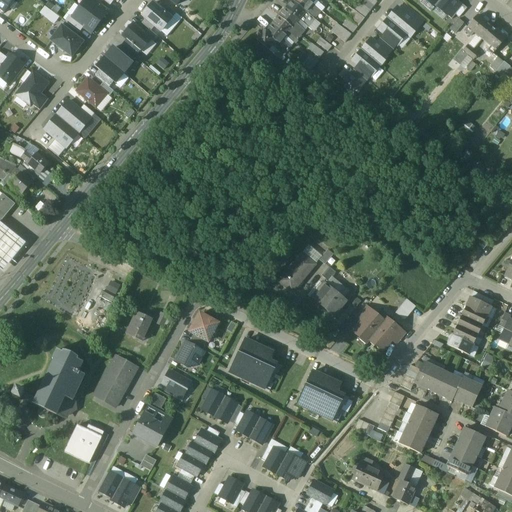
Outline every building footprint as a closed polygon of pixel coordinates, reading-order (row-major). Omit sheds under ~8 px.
[(9,8),(0,0),(0,10),(4,14),(9,8)] [(100,6),(92,0),(86,0),(80,8),(100,23),(108,12),(100,6)] [(313,5),(306,0),(293,0),(293,2),(306,13),(310,9),(313,5)] [(324,0),(323,0),(317,0),(316,2),(324,9),(328,4),(324,0)] [(374,7),(365,0),(363,0),(361,4),(371,11),(374,7)] [(437,6),(447,15),(458,2),(459,0),(440,0),(436,5),(437,6)] [(306,13),(293,2),(286,10),(299,21),(302,18),(306,13)] [(463,6),(458,2),(447,16),(452,20),(463,6)] [(172,19),(176,14),(163,3),(158,8),(172,19)] [(155,27),(161,32),(172,19),(158,8),(153,4),(143,17),(146,20),(155,27)] [(371,11),(361,4),(356,10),(366,17),(371,11)] [(38,14),(53,24),(59,17),(43,6),(38,14)] [(100,23),(80,8),(72,19),(72,20),(83,28),(91,34),(100,23)] [(409,38),(419,26),(406,15),(398,8),(388,20),(406,35),(409,38)] [(318,16),(310,9),(306,13),(315,20),(318,16)] [(299,21),(286,10),(279,18),(293,29),(296,25),(299,21)] [(410,10),(406,15),(419,26),(423,21),(410,10)] [(365,19),(354,11),(351,15),(362,23),(365,19)] [(315,20),(306,13),(302,18),(311,25),(315,20)] [(362,23),(351,15),(348,19),(359,27),(362,23)] [(83,28),(72,20),(72,19),(69,16),(65,22),(66,23),(79,33),(83,28)] [(476,16),(466,28),(470,32),(481,40),(490,28),(476,16)] [(293,29),(279,18),(272,26),(286,37),(288,34),(293,29)] [(142,24),(151,32),(155,27),(146,20),(142,24)] [(358,28),(348,20),(343,26),(353,34),(358,28)] [(379,30),(384,34),(398,46),(406,35),(388,20),(379,30)] [(457,20),(449,30),(454,34),(462,24),(457,20)] [(62,28),(76,38),(80,33),(66,23),(62,28)] [(145,35),(133,25),(123,36),(127,40),(141,51),(141,52),(151,40),(154,43),(158,38),(149,30),(145,35)] [(305,31),(296,25),(293,29),(301,36),(305,31)] [(286,37),(272,26),(265,34),(275,42),(279,45),(283,40),(286,37)] [(351,37),(336,26),(331,32),(346,43),(351,37)] [(76,38),(62,28),(52,42),(72,57),(83,43),(76,38)] [(505,40),(490,28),(481,40),(490,48),(486,52),(491,56),(505,40)] [(301,36),(293,29),(288,34),(297,41),(301,36)] [(265,34),(262,30),(255,39),(268,50),(275,42),(265,34)] [(393,51),(398,46),(384,34),(380,39),(393,51)] [(380,39),(376,44),(390,55),(393,51),(380,39)] [(127,40),(122,46),(135,58),(141,51),(127,40)] [(291,47),(283,40),(279,45),(283,49),(287,52),(291,47)] [(332,47),(323,40),(319,45),(328,52),(332,47)] [(380,67),(390,55),(376,44),(371,40),(361,51),(380,67)] [(279,45),(275,42),(268,50),(274,55),(277,51),(279,53),(283,49),(279,45)] [(323,54),(311,44),(307,50),(319,59),(323,54)] [(122,46),(118,51),(131,63),(135,58),(122,46)] [(472,51),(466,47),(461,52),(467,57),(472,51)] [(114,48),(106,58),(125,74),(133,64),(131,63),(118,51),(114,48)] [(279,53),(277,51),(274,55),(280,61),(287,52),(283,49),(279,53)] [(352,62),(357,66),(371,78),(380,67),(361,51),(352,62)] [(477,56),(472,51),(467,57),(472,61),(477,56)] [(0,67),(0,78),(9,85),(24,66),(9,55),(7,59),(0,67)] [(316,65),(306,58),(307,58),(303,55),(299,61),(312,70),(316,65)] [(318,62),(309,55),(307,58),(306,58),(316,65),(318,62)] [(106,58),(97,67),(101,70),(114,82),(116,84),(125,74),(106,58)] [(497,59),(489,68),(495,74),(503,64),(497,59)] [(503,64),(495,74),(501,78),(509,69),(503,64)] [(367,82),(371,78),(357,66),(353,71),(367,82)] [(101,70),(95,76),(109,88),(114,82),(101,70)] [(354,98),(363,87),(349,75),(344,71),(335,82),(354,98)] [(353,71),(349,75),(363,87),(367,82),(353,71)] [(32,75),(27,72),(21,81),(25,84),(32,75)] [(25,84),(17,96),(40,112),(49,100),(41,94),(48,84),(33,73),(32,75),(25,84)] [(106,95),(88,79),(77,92),(95,107),(106,95)] [(69,102),(57,116),(79,134),(91,120),(80,111),(69,102)] [(80,111),(91,120),(94,115),(84,106),(80,111)] [(57,116),(45,131),(56,140),(66,149),(79,134),(57,116)] [(59,158),(66,149),(56,140),(48,149),(59,158)] [(30,155),(26,152),(21,158),(25,162),(27,164),(32,159),(29,157),(30,155)] [(48,165),(36,154),(32,159),(27,164),(40,175),(48,165)] [(14,168),(0,161),(0,177),(3,179),(10,185),(20,173),(14,168)] [(27,164),(25,162),(22,167),(28,172),(36,179),(40,175),(27,164)] [(28,172),(24,177),(32,184),(36,179),(28,172)] [(20,173),(10,185),(14,188),(12,191),(14,193),(16,190),(22,196),(32,184),(24,177),(20,173)] [(0,215),(3,218),(14,205),(3,195),(0,198),(0,215)] [(35,208),(39,212),(46,205),(42,201),(35,208)] [(0,269),(2,271),(25,244),(12,233),(0,223),(0,269)] [(488,244),(484,241),(480,246),(484,250),(488,244)] [(481,252),(477,249),(470,258),(474,261),(481,252)] [(328,250),(319,260),(325,265),(333,255),(328,250)] [(302,254),(278,282),(292,293),(310,272),(304,267),(310,261),(302,254)] [(335,274),(328,268),(321,276),(328,282),(335,274)] [(105,290),(117,294),(120,284),(109,280),(105,290)] [(346,301),(325,284),(316,294),(315,293),(305,305),(314,312),(319,306),(333,317),(346,301)] [(493,301),(473,292),(471,298),(490,307),(493,301)] [(471,298),(466,307),(486,317),(491,307),(490,307),(471,298)] [(407,300),(396,313),(405,321),(416,307),(407,300)] [(365,306),(357,316),(362,321),(370,311),(365,306)] [(486,317),(466,307),(461,317),(482,326),(486,317)] [(384,322),(371,311),(362,321),(353,332),(366,343),(369,340),(384,322)] [(152,320),(137,313),(126,335),(138,341),(142,333),(145,335),(152,320)] [(168,317),(161,314),(156,325),(163,328),(168,317)] [(205,317),(200,315),(197,321),(196,321),(194,326),(190,332),(194,334),(207,341),(208,342),(211,337),(214,338),(218,331),(215,330),(218,324),(213,322),(205,317)] [(510,317),(504,315),(499,325),(504,328),(508,320),(509,320),(510,317)] [(482,326),(461,317),(457,326),(477,336),(482,326)] [(384,322),(369,340),(382,351),(392,340),(400,330),(387,319),(384,322)] [(511,321),(509,320),(508,320),(504,328),(499,340),(508,345),(511,336),(511,321)] [(477,336),(457,326),(453,336),(473,345),(477,336)] [(400,330),(392,340),(397,344),(405,335),(400,330)] [(207,341),(194,334),(191,339),(204,346),(207,341)] [(473,345),(453,336),(448,345),(468,355),(473,345)] [(204,346),(191,339),(188,345),(202,353),(203,352),(205,347),(204,346)] [(273,354),(246,341),(230,374),(269,392),(281,366),(270,361),(273,354)] [(188,344),(184,351),(182,349),(179,354),(180,355),(176,361),(185,366),(186,369),(199,365),(198,363),(203,353),(203,352),(202,353),(188,345),(188,344)] [(58,352),(57,354),(56,353),(55,354),(57,355),(56,356),(55,355),(54,356),(56,357),(55,358),(54,358),(53,358),(55,359),(54,360),(53,360),(52,360),(54,361),(36,399),(24,394),(24,393),(16,389),(12,397),(20,401),(21,399),(33,405),(41,409),(39,413),(39,414),(39,416),(40,417),(42,418),(44,418),(45,417),(47,416),(48,412),(56,416),(63,419),(65,414),(71,401),(72,402),(73,401),(85,376),(79,373),(79,372),(77,371),(78,370),(80,371),(80,370),(78,369),(79,368),(81,368),(79,367),(80,366),(82,366),(81,365),(81,363),(83,364),(83,363),(81,362),(77,360),(77,359),(78,360),(78,359),(75,357),(73,355),(71,354),(68,353),(66,352),(63,352),(63,353),(63,354),(59,352),(57,351),(56,352),(58,352)] [(487,354),(480,365),(488,369),(494,358),(487,354)] [(137,369),(116,358),(105,377),(108,378),(106,383),(112,386),(103,402),(115,408),(137,369)] [(433,368),(424,363),(420,370),(418,375),(415,380),(414,383),(424,388),(433,368)] [(420,370),(410,365),(408,370),(418,375),(420,370)] [(443,372),(433,368),(424,388),(433,392),(443,372)] [(418,375),(408,370),(405,376),(415,380),(418,375)] [(192,383),(170,371),(163,385),(184,396),(192,383)] [(341,385),(313,372),(298,405),(337,424),(341,416),(339,415),(344,406),(345,407),(349,399),(337,393),(341,385)] [(443,372),(433,392),(442,397),(452,376),(443,372)] [(415,380),(405,376),(403,381),(413,386),(414,383),(415,380)] [(461,381),(452,376),(442,397),(452,401),(453,399),(462,381),(461,381)] [(472,383),(462,378),(461,381),(462,381),(453,399),(462,403),(472,383)] [(413,386),(403,381),(401,386),(410,391),(413,386)] [(482,387),(472,383),(462,403),(472,408),(482,387)] [(182,401),(184,396),(168,388),(166,393),(182,401)] [(225,398),(213,391),(202,410),(215,417),(225,398)] [(404,397),(394,392),(392,397),(402,402),(404,397)] [(167,400),(156,395),(149,408),(162,415),(164,412),(161,410),(167,400)] [(402,402),(392,397),(389,402),(399,407),(402,402)] [(238,405),(225,398),(215,417),(227,424),(238,405)] [(71,401),(65,414),(68,415),(76,411),(75,402),(73,401),(72,402),(71,401)] [(511,404),(504,401),(499,410),(511,416),(511,404)] [(399,407),(389,402),(387,408),(397,412),(399,407)] [(437,415),(417,406),(412,416),(433,425),(437,415)] [(149,408),(134,435),(157,448),(172,421),(162,415),(149,408)] [(397,412),(387,408),(384,413),(395,418),(397,412)] [(511,416),(499,410),(495,408),(490,418),(510,427),(511,424),(511,416)] [(249,438),(260,419),(247,412),(245,416),(239,427),(237,432),(249,438)] [(234,425),(239,427),(245,416),(240,413),(234,425)] [(395,418),(384,413),(382,418),(392,423),(395,418)] [(433,425),(412,416),(408,425),(428,435),(433,425)] [(392,423),(382,418),(380,423),(390,428),(392,423)] [(510,427),(490,418),(486,428),(506,437),(510,427)] [(260,419),(249,438),(262,445),(273,426),(260,419)] [(364,422),(359,420),(354,430),(359,432),(364,422)] [(369,425),(364,422),(359,432),(364,435),(369,425)] [(390,428),(380,423),(377,429),(387,433),(390,428)] [(87,430),(78,426),(65,452),(89,464),(102,437),(98,435),(100,430),(89,425),(87,430)] [(369,425),(364,435),(369,437),(374,427),(369,425)] [(428,435),(408,425),(404,435),(424,444),(428,435)] [(220,434),(209,428),(206,433),(217,439),(220,434)] [(485,438),(464,428),(460,438),(480,448),(485,438)] [(206,433),(202,431),(195,443),(212,453),(214,454),(221,441),(217,439),(206,433)] [(424,444),(404,435),(399,444),(419,454),(424,444)] [(480,448),(460,438),(456,447),(476,457),(480,448)] [(195,443),(193,442),(186,454),(186,455),(204,464),(206,465),(212,453),(195,443)] [(266,462),(274,449),(269,446),(262,460),(266,462)] [(476,457),(456,447),(451,457),(472,467),(476,457)] [(276,475),(286,456),(274,449),(266,462),(263,468),(276,475)] [(185,453),(178,466),(197,477),(204,464),(186,455),(186,454),(185,453)] [(301,460),(288,453),(286,456),(276,475),(289,482),(292,477),(301,460)] [(151,472),(156,461),(146,456),(140,467),(151,472)] [(472,467),(451,457),(447,467),(467,476),(472,467)] [(306,463),(301,460),(292,477),(297,480),(306,463)] [(511,462),(508,460),(503,470),(511,473),(511,462)] [(385,475),(360,463),(352,480),(377,491),(385,475)] [(406,466),(399,481),(401,482),(408,485),(415,470),(406,466)] [(511,473),(503,470),(499,479),(511,485),(511,473)] [(100,492),(113,499),(123,480),(111,473),(100,492)] [(192,488),(172,478),(165,490),(184,500),(192,488)] [(243,485),(229,478),(225,487),(219,497),(231,504),(232,504),(240,490),(243,485)] [(511,485),(499,479),(494,489),(511,497),(511,485)] [(113,499),(112,501),(124,508),(128,502),(136,487),(123,480),(113,499)] [(383,480),(377,492),(382,494),(388,483),(383,480)] [(312,497),(326,505),(333,492),(314,482),(307,495),(312,497)] [(408,485),(401,482),(394,498),(408,505),(416,489),(408,485)] [(25,493),(4,483),(0,492),(0,500),(4,502),(5,498),(19,505),(25,493)] [(225,487),(219,484),(214,494),(219,497),(225,487)] [(142,490),(136,487),(128,502),(133,505),(142,490)] [(465,489),(450,510),(452,511),(461,511),(469,501),(473,494),(465,489)] [(240,490),(232,504),(231,504),(230,506),(236,509),(239,504),(245,493),(240,490)] [(179,511),(186,501),(167,491),(160,504),(177,511),(179,511)] [(257,511),(266,498),(253,491),(251,495),(244,506),(243,510),(246,511),(257,511)] [(245,493),(239,504),(244,506),(251,495),(246,492),(245,493)] [(482,500),(473,494),(469,501),(471,502),(475,505),(475,506),(477,507),(482,500)] [(312,497),(309,503),(320,509),(323,503),(312,497)] [(278,504),(266,498),(257,511),(274,511),(276,509),(278,504)] [(22,511),(31,511),(35,503),(28,500),(22,511)] [(492,511),(495,509),(482,500),(477,507),(473,511),(492,511)] [(52,511),(54,509),(42,503),(37,511),(52,511)] [(309,503),(306,508),(313,511),(318,511),(320,509),(309,503)]
